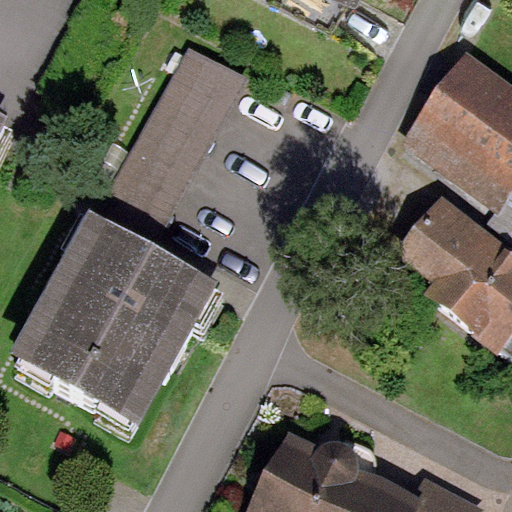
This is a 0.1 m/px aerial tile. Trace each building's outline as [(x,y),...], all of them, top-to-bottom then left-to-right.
[(141,28),(90,0),(89,0),(38,92),(89,121),(141,28)] [(283,0),(331,25),(344,0),(283,0)] [(247,88),(187,55),(93,227),(152,260),(247,88)] [(511,89),(463,57),(401,149),(500,214),(511,196),(511,89)] [(511,255),(444,201),(399,257),(440,289),(433,298),(511,361),(511,255)] [(93,227),(86,223),(8,365),(133,436),(214,295),(152,260),(93,227)] [(318,453),(287,436),(250,511),(485,511),(486,511),(424,478),(413,501),(359,474),(360,467),(359,460),(356,455),(352,451),(347,448),(341,446),(336,445),(328,446),(323,448),(318,453)]
